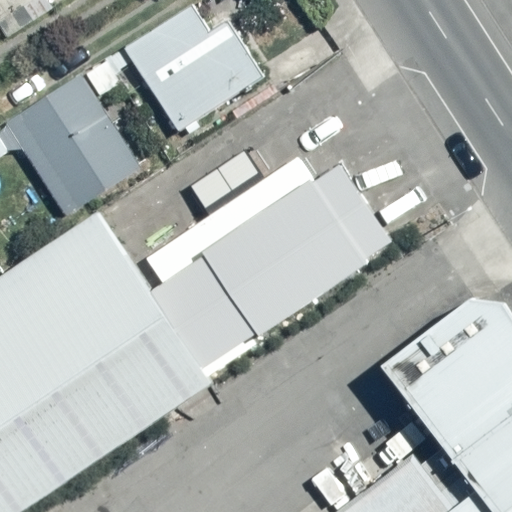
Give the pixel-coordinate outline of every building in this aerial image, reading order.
[(215,38),(195,8),(128,51),(182,134),(264,80),(230,28),(215,38)] [(66,214),(141,168),(99,101),(127,84),(110,57),(8,121),(66,214)] [(0,156),(11,149),(0,131),(0,156)] [(70,240),(0,284),(0,511),(4,511),(175,405),(70,240)] [(511,511),(511,409),(449,327),(356,397),(406,462),(339,511),(511,511)]
